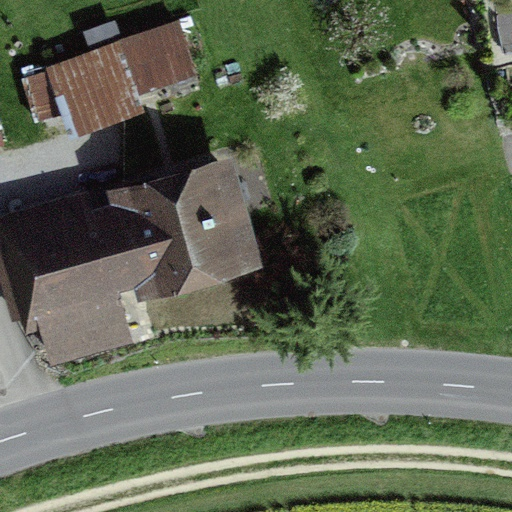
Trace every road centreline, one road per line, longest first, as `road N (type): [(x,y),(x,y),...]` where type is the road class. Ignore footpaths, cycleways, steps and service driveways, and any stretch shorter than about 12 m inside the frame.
road 1 (residential): [(511,400),(433,388),(256,388),(35,428),(0,445)]
road 2 (track): [(58,511),(174,480),(314,461),(448,462),(511,473)]
road 3 (track): [(0,421),(35,428),(0,337)]
